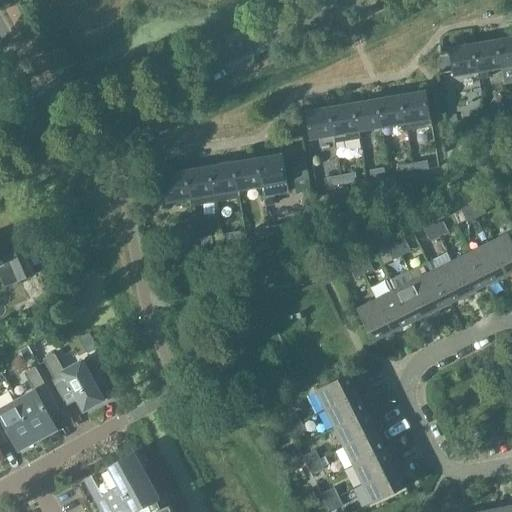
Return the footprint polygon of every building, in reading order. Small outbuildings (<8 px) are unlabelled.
[(511,37),(498,39),(503,70),(511,68),(511,37)] [(474,44),(479,74),(480,79),(488,78),(487,73),(503,70),(498,39),(474,44)] [(479,74),(474,44),(449,48),(455,83),(463,82),(462,77),(479,74)] [(426,91),(402,95),(407,125),(408,130),(413,128),(432,125),(431,121),(426,91)] [(383,129),(407,125),(402,95),(378,99),(383,128),(383,129)] [(378,99),(354,103),(359,132),(383,128),(378,99)] [(336,143),(360,139),(359,132),(354,103),(330,107),(335,137),(336,143)] [(311,141),(335,137),(330,107),(306,111),(311,141)] [(499,109),(487,112),(488,121),(501,119),(499,109)] [(488,121),(487,112),(470,115),(472,124),(488,121)] [(282,154),(258,158),(263,188),(266,208),(276,206),(274,198),(289,195),(282,154)] [(258,158),(234,162),(239,193),(263,188),(258,158)] [(292,163),(295,182),(309,180),(306,161),(292,163)] [(427,161),(414,164),(415,173),(429,170),(427,161)] [(234,162),(210,166),(216,202),(240,198),(239,193),(234,162)] [(415,173),(414,164),(398,166),(401,176),(415,173)] [(187,170),(192,201),(193,206),(216,202),(210,166),(187,170)] [(370,171),(371,180),(386,178),(384,168),(370,171)] [(167,205),(192,201),(187,170),(162,174),(167,205)] [(355,173),(341,176),(343,185),(357,183),(355,173)] [(343,185),(341,176),(326,178),(328,188),(343,185)] [(480,201),(471,206),(478,218),(486,214),(480,201)] [(478,218),(471,206),(461,211),(468,224),(478,218)] [(443,220),(433,225),(439,237),(449,233),(443,220)] [(283,224),(269,227),(271,237),(285,234),(283,224)] [(439,237),(433,225),(424,229),(430,242),(439,237)] [(271,237),(269,227),(255,230),(256,239),(271,237)] [(225,234),(227,244),(242,241),(240,232),(225,234)] [(511,240),(508,233),(489,243),(505,276),(511,272),(511,240)] [(212,237),(197,239),(198,248),(202,247),(202,248),(213,246),(212,237)] [(198,248),(197,239),(183,242),(185,251),(202,248),(202,247),(198,248)] [(404,239),(395,244),(402,256),(411,252),(404,239)] [(489,243),(470,252),(487,286),(505,276),(489,243)] [(402,256),(395,244),(386,248),(393,261),(402,256)] [(0,277),(5,289),(35,275),(24,248),(1,258),(0,254),(0,277)] [(470,252),(451,262),(468,295),(487,286),(470,252)] [(367,258),(358,262),(365,275),(373,270),(367,258)] [(365,275),(358,262),(349,267),(355,280),(365,275)] [(428,262),(409,271),(414,281),(431,314),(449,304),(433,271),(428,262)] [(451,262),(433,271),(449,304),(468,295),(451,262)] [(370,288),(377,299),(393,332),(412,323),(395,290),(392,292),(386,279),(370,288)] [(414,281),(395,290),(412,323),(431,314),(414,281)] [(393,332),(377,299),(357,309),(374,342),(393,332)] [(30,347),(22,351),(27,361),(36,356),(30,347)] [(105,401),(98,388),(107,383),(98,365),(88,371),(83,362),(65,372),(55,354),(44,360),(68,405),(78,400),(84,412),(105,401)] [(32,388),(15,398),(39,441),(58,430),(51,418),(61,412),(36,367),(24,374),(32,388)] [(317,391),(326,410),(359,394),(349,375),(317,391)] [(326,410),(336,429),(368,413),(359,394),(326,410)] [(39,441),(15,398),(0,405),(0,417),(19,452),(39,441)] [(284,420),(288,428),(301,421),(297,413),(284,420)] [(336,429),(345,448),(377,431),(368,413),(336,429)] [(301,421),(288,428),(293,438),(306,431),(301,421)] [(345,448),(354,466),(386,450),(377,431),(345,448)] [(354,466),(363,485),(396,469),(386,450),(354,466)] [(302,457),(307,466),(320,460),(315,451),(302,457)] [(86,480),(103,511),(173,511),(171,505),(159,510),(155,502),(160,499),(135,453),(86,480)] [(320,460),(307,466),(312,475),(325,469),(320,460)] [(396,469),(363,485),(373,504),(405,488),(396,469)] [(321,495),(326,503),(339,497),(334,488),(321,495)] [(339,497),(326,503),(329,511),(332,511),(343,506),(339,497)]
